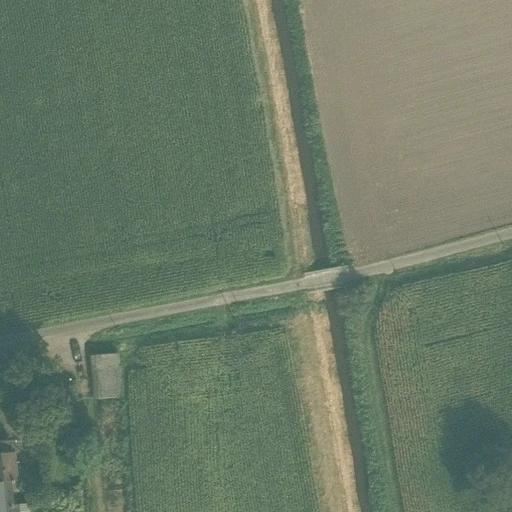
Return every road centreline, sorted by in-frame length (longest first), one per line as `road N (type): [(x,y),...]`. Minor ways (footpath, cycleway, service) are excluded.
road 1 (unclassified): [(0,345),(307,284)]
road 2 (unclassified): [(511,235),(307,284)]
